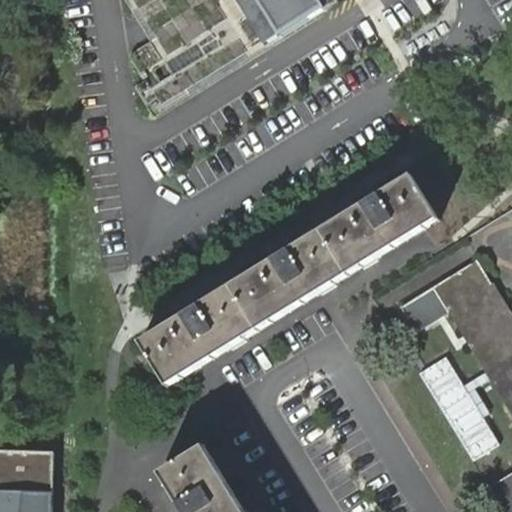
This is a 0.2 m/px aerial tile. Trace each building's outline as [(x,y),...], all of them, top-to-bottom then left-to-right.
[(271,47),(241,0),(125,0),(153,43),(130,57),(145,82),(135,88),(155,120),(271,47)] [(320,0),(241,0),(271,47),(327,11),(320,0)] [(320,0),(327,11),(340,3),(337,0),(320,0)] [(142,343),(169,387),(439,221),(412,176),(142,343)] [(511,511),(511,317),(498,296),(493,287),(491,285),(492,285),(478,261),(437,286),(401,307),(415,330),(451,308),(466,331),(471,340),(488,369),(494,377),(511,407),(511,475),(503,481),(490,489),(503,511),(511,511)] [(415,372),(439,411),(466,394),(443,356),(415,372)] [(185,511),(245,511),(206,446),(161,473),(185,511)] [(54,511),(56,454),(0,451),(0,511),(54,511)]
